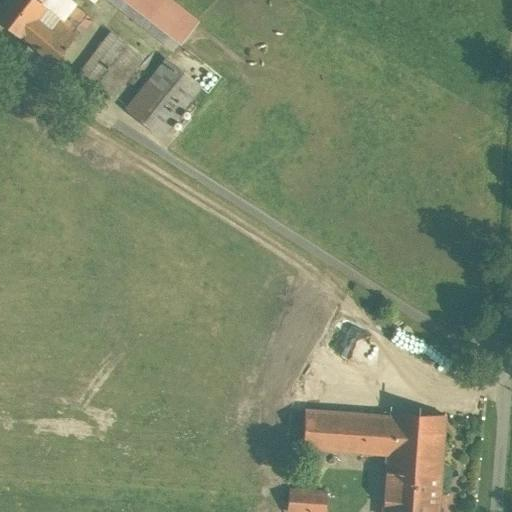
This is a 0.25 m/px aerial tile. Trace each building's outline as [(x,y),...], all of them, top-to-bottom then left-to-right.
[(35,0),(4,0),(0,6),(0,21),(21,38),(35,20),(45,8),(35,0)] [(202,21),(176,0),(119,0),(180,48),(202,21)] [(35,20),(21,38),(53,64),(75,37),(56,21),(48,30),(35,20)] [(111,33),(76,79),(107,102),(142,57),(111,33)] [(202,87),(165,59),(128,108),(165,136),(202,87)] [(388,454),(441,457),(444,415),(390,412),(389,417),(305,412),(303,448),(388,454)] [(437,511),(441,457),(388,454),(383,511),(437,511)] [(332,511),(333,491),(293,491),(292,511),(332,511)]
